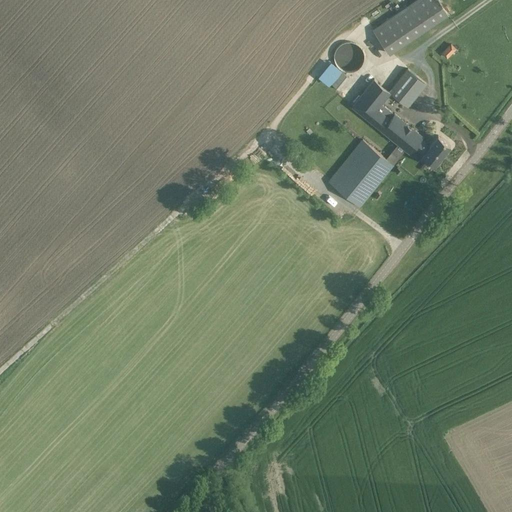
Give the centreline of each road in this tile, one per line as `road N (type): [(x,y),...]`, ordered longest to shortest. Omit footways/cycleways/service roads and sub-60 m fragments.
road 1 (track): [(402,248),(260,138),(0,372)]
road 2 (unclassified): [(177,511),(305,370),(511,110)]
